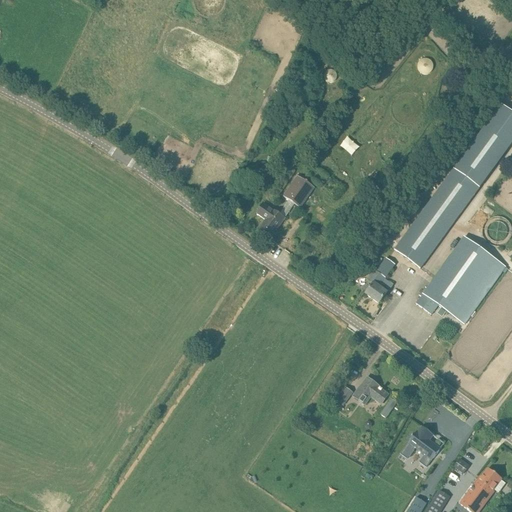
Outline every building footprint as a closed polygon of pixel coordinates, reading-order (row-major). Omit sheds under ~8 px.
[(431,61),(430,60),(429,60),(428,59),(427,59),(426,59),(425,59),(424,59),(423,59),(422,60),(421,60),(420,61),(419,62),(419,63),(418,64),(418,65),(418,66),(417,67),(418,68),(418,70),(418,71),(419,72),(420,72),(420,73),(421,74),(422,74),(423,75),(424,75),(426,75),(427,75),(428,75),(429,74),(430,74),(431,73),(431,72),(432,71),(433,70),(433,69),(433,68),(434,67),(434,66),(433,65),(433,64),(433,63),(432,62),(431,61)] [(324,77),(324,78),(324,79),(325,80),(325,81),(326,81),(327,82),(328,82),(329,83),(330,83),(331,83),(332,83),(332,82),(333,82),(334,82),(335,81),(336,80),(336,79),(336,78),(337,77),(337,76),(337,75),(337,74),(336,74),(336,73),(335,72),(334,71),(333,70),(332,70),(331,70),(330,70),(329,70),(328,70),(327,71),(326,71),(325,72),(325,73),(324,74),(324,75),(324,76),(324,77)] [(511,118),(497,108),(393,255),(419,274),(511,142),(511,118)] [(318,124),(323,128),(329,121),(323,117),(318,124)] [(279,214),(264,204),(256,214),(266,221),(259,232),(270,240),(285,219),(294,205),(301,209),(315,189),(297,176),(283,197),(288,201),(279,214)] [(511,233),(511,230),(510,227),(508,225),(507,222),(504,221),(502,220),(498,219),(495,219),(492,219),(490,220),(488,222),(485,225),(484,227),(483,232),(483,235),(484,238),(485,240),(486,242),(488,244),(491,245),(493,246),(496,247),(499,247),(502,246),(505,244),(506,243),(508,241),(510,238),(511,235),(511,233)] [(506,267),(464,237),(423,295),(421,294),(419,297),(421,298),(416,305),(431,316),(438,306),(465,326),(506,267)] [(366,295),(379,304),(387,293),(379,287),(395,265),(386,259),(377,272),(374,270),(367,280),(373,284),(366,295)] [(352,271),(347,267),(340,276),(346,280),(352,271)] [(375,384),(367,378),(353,397),(364,406),(371,397),(381,405),(388,396),(374,385),(375,384)] [(346,417),(350,412),(341,406),(342,405),(344,406),(353,392),(342,384),(332,398),(337,401),(333,406),(338,410),(346,417)] [(391,401),(380,417),(387,421),(397,405),(391,401)] [(415,449),(424,456),(420,462),(427,467),(441,449),(430,441),(434,436),(422,427),(417,434),(416,433),(408,443),(409,443),(401,454),(408,459),(415,449)] [(460,460),(454,467),(464,474),(469,467),(460,460)] [(493,491),(502,479),(488,469),(479,481),(477,480),(460,504),(470,511),(479,511),(494,492),(493,491)] [(440,511),(450,497),(439,490),(426,511),(440,511)] [(416,498),(407,511),(421,511),(427,504),(416,498)]
